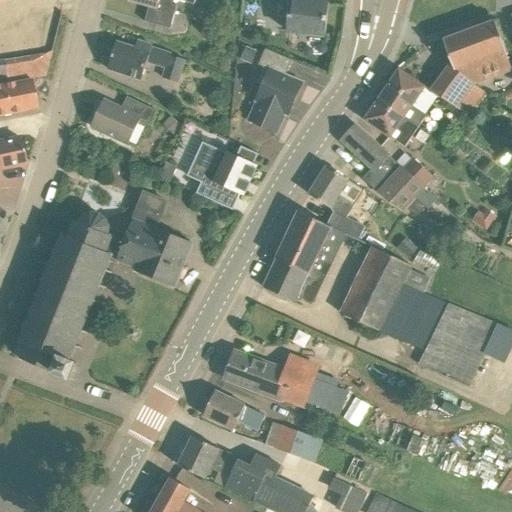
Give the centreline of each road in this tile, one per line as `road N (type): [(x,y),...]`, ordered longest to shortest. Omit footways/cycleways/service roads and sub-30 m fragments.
road 1 (tertiary): [(98,511),(272,204),(355,78),(378,0)]
road 2 (unclassified): [(0,298),(88,0)]
